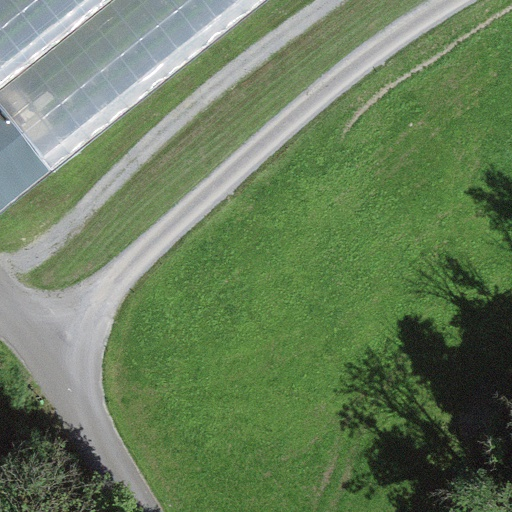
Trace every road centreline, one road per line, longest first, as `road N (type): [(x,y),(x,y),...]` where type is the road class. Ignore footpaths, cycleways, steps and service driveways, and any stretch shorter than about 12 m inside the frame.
road 1 (track): [(462,0),(203,202),(92,308),(0,320)]
road 2 (unclassified): [(138,511),(0,299)]
